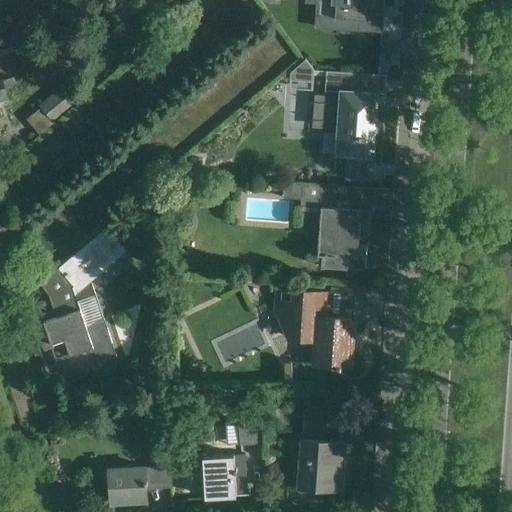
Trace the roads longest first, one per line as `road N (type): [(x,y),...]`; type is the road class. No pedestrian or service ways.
road 1 (tertiary): [(467,0),(432,511)]
road 2 (residential): [(429,0),(395,511)]
